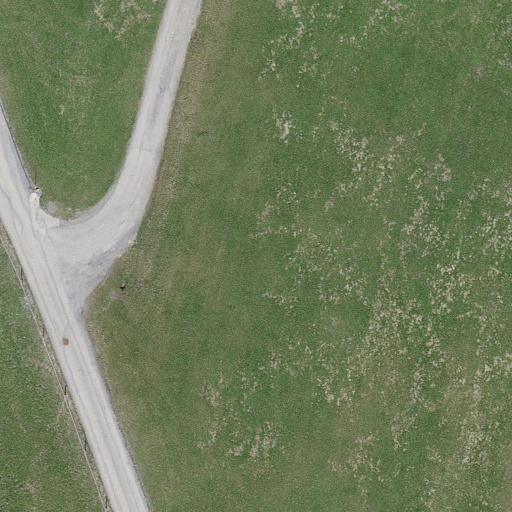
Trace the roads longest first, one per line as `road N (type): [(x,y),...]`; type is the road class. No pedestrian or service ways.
road 1 (track): [(134,511),(0,156)]
road 2 (track): [(193,0),(55,301)]
